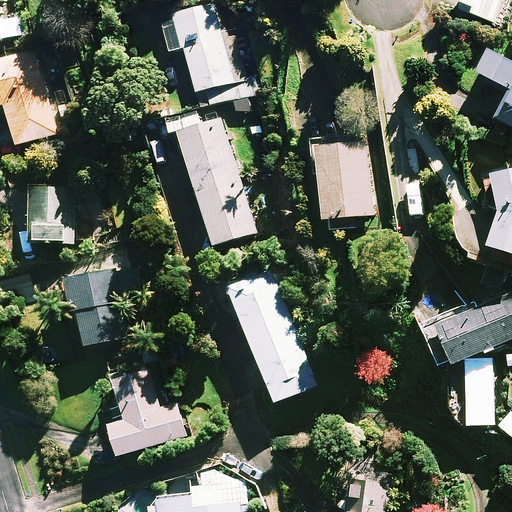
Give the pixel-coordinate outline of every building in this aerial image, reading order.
[(0,5),(4,5),(2,0),(0,0),(0,46),(22,41),(17,20),(0,24),(0,5)] [(505,0),(466,0),(460,12),(492,27),(505,0)] [(203,112),(257,98),(252,79),(246,81),(235,38),(224,41),(215,8),(164,21),(173,56),(187,53),(203,112)] [(61,139),(36,57),(0,67),(0,115),(9,113),(21,152),(61,139)] [(511,68),(492,58),(480,81),(511,97),(511,99),(498,127),(511,133),(511,68)] [(310,129),(299,115),(287,124),(299,138),(310,129)] [(259,239),(223,124),(181,137),(217,252),(259,239)] [(318,151),(326,226),(375,221),(368,146),(318,151)] [(511,175),(494,179),(501,219),(491,256),(511,262),(511,175)] [(77,251),(77,195),(34,195),(34,251),(77,251)] [(7,238),(13,266),(26,263),(25,257),(34,255),(29,233),(7,238)] [(143,299),(137,272),(69,286),(76,319),(82,318),(89,353),(132,344),(123,303),(143,299)] [(321,392),(273,277),(231,294),(279,409),(321,392)] [(511,345),(511,296),(426,336),(442,373),(453,367),(456,372),(467,367),(469,430),(494,430),(495,354),(511,345)] [(165,411),(149,367),(111,380),(127,426),(110,432),(121,463),(189,439),(177,407),(165,411)] [(511,416),(500,432),(511,440),(511,416)] [(194,491),(193,502),(161,506),(162,511),(249,511),(246,485),(215,474),(205,476),(206,490),(194,491)] [(351,487),(347,511),(389,511),(393,479),(358,476),(357,488),(351,487)]
